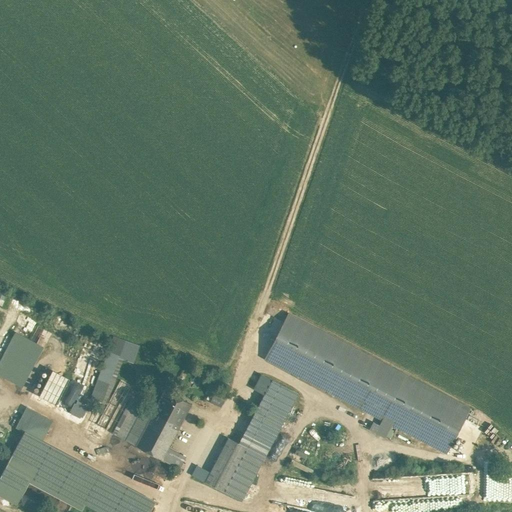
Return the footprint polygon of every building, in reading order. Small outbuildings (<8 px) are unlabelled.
[(470,407),(291,314),(267,360),(446,453),(470,407)] [(0,360),(0,374),(24,386),(44,344),(15,330),(0,360)] [(109,351),(92,397),(103,401),(119,355),(109,351)] [(53,369),(41,395),(59,404),(61,400),(73,406),(84,382),(74,377),(73,379),(53,369)] [(145,374),(137,370),(133,379),(141,382),(145,374)] [(227,394),(217,389),(214,394),(224,399),(227,394)] [(191,404),(165,390),(154,411),(153,411),(180,426),(191,404)] [(224,399),(214,394),(211,400),(221,405),(224,399)] [(82,417),(88,404),(76,399),(70,412),(82,417)] [(261,399),(239,443),(246,447),(265,456),(288,413),(261,399)] [(134,400),(116,435),(126,440),(144,406),(134,400)] [(180,426),(153,411),(154,411),(144,406),(126,440),(162,459),(166,451),(168,448),(180,426)] [(229,437),(205,482),(223,491),(246,447),(239,443),(229,437)] [(246,447),(223,491),(241,500),(265,456),(246,447)] [(185,457),(168,448),(166,451),(177,457),(173,465),(179,468),(185,457)] [(177,457),(166,451),(162,459),(173,465),(177,457)] [(148,511),(154,503),(100,474),(86,501),(86,502),(86,501),(107,511),(148,511)] [(371,497),(389,496),(389,490),(385,490),(384,477),(370,478),(371,497)] [(301,511),(302,507),(329,511),(344,511),(346,503),(352,505),(354,494),(277,480),(273,503),(295,507),(294,511),(301,511)] [(190,503),(188,511),(235,511),(236,511),(190,503)]
